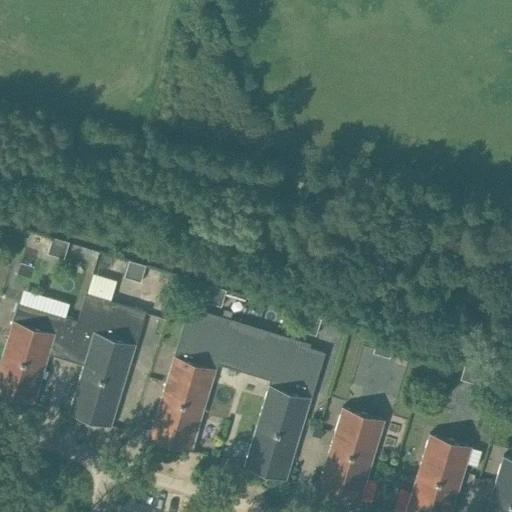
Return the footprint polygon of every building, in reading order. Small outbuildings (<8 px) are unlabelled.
[(69,242),(53,237),(48,253),(65,257),(69,242)] [(146,265),(129,260),(125,276),(142,281),(146,265)] [(226,289),(211,284),(206,300),(222,305),(226,289)] [(78,320),(66,359),(83,364),(69,412),(111,425),(146,311),(129,305),(129,306),(86,293),(78,320)] [(18,302),(13,319),(0,361),(0,391),(35,402),(49,354),(66,359),(78,320),(18,302)] [(188,309),(174,354),(217,367),(218,363),(270,379),(269,383),(244,466),(287,479),(312,396),(326,351),(309,346),(310,343),(205,311),(204,314),(188,309)] [(322,318),(305,313),(300,329),(317,334),(322,318)] [(395,340),(379,335),(374,352),(390,356),(395,340)] [(174,354),(149,437),(192,450),(217,367),(174,354)] [(466,362),(461,377),(478,383),(482,367),(466,362)] [(342,405),(317,488),(360,501),(385,418),(342,405)] [(429,432),(404,511),(451,511),(472,445),(429,432)] [(511,511),(511,457),(503,454),(485,511),(511,511)]
